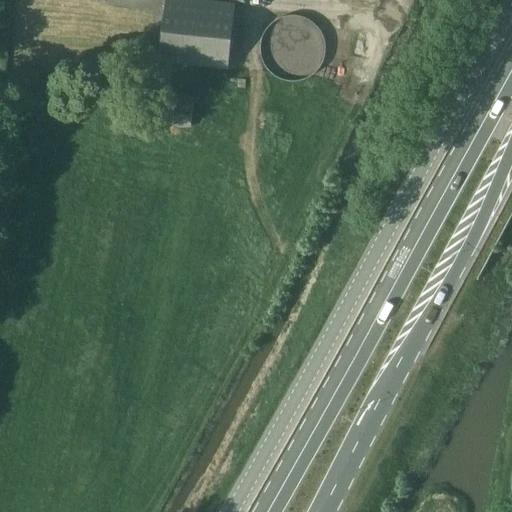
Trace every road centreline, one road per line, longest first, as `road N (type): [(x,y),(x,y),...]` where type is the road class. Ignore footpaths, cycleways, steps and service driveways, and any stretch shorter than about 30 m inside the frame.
road 1 (unclassified): [(232,511),(511,4)]
road 2 (primary): [(511,71),(268,511)]
road 3 (primary): [(321,511),(446,289),(511,147)]
